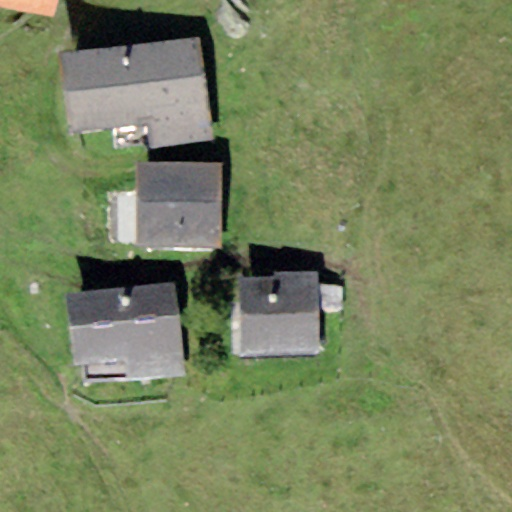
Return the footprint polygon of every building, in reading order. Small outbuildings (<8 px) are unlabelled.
[(0,0),(0,5),(54,17),(57,0),(0,0)] [(197,51),(57,73),(69,147),(145,135),(148,156),(213,146),(197,51)] [(219,256),(220,175),(137,174),(136,255),(219,256)] [(239,365),(320,361),(316,280),(274,282),(275,290),(235,292),(239,365)] [(171,294),(65,309),(76,382),(124,375),(127,394),(184,385),(171,294)]
